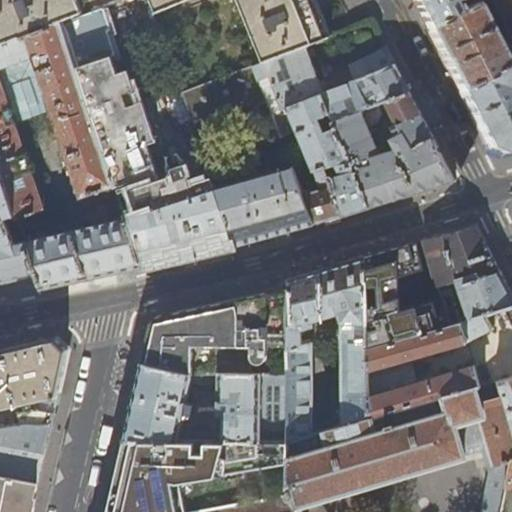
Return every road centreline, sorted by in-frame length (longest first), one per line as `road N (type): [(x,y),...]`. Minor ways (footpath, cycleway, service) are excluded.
road 1 (tertiary): [(491,196),(118,295)]
road 2 (residential): [(491,196),(385,0)]
road 3 (residential): [(118,295),(69,511)]
road 4 (tertiary): [(118,295),(0,319)]
